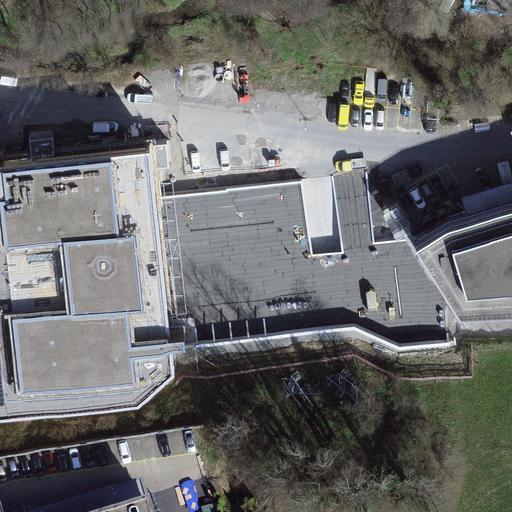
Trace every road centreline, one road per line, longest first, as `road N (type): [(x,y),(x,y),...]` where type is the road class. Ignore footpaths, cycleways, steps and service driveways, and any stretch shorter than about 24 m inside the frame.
road 1 (residential): [(511,139),(399,149),(256,134)]
road 2 (unknown): [(0,506),(164,456)]
